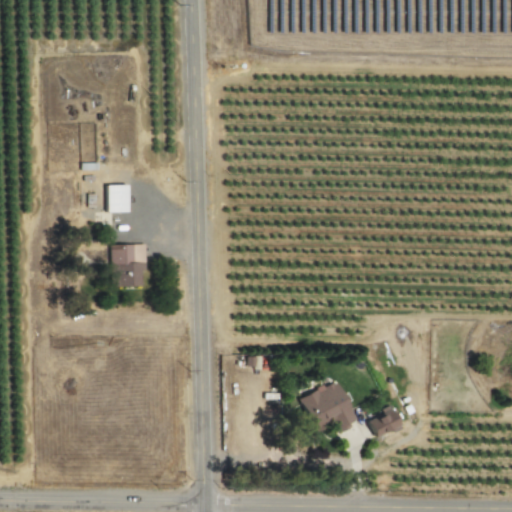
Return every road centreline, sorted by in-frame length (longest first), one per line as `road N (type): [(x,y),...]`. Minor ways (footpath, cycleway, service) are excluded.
road 1 (tertiary): [(200,511),(188,0)]
road 2 (residential): [(0,499),(511,509)]
